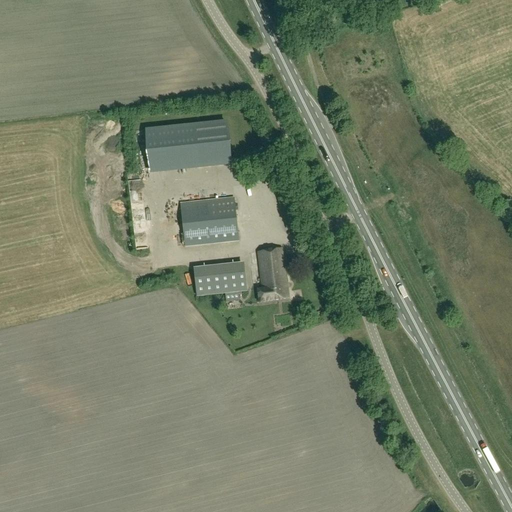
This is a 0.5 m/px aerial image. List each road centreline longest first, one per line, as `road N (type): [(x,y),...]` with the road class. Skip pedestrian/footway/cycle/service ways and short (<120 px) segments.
road 1 (primary): [(511,508),(358,215)]
road 2 (unclassified): [(466,511),(408,419),(334,227)]
road 3 (unclassified): [(334,227),(247,58)]
road 4 (primary): [(358,215),(274,45)]
road 5 (unclassified): [(274,45),(398,0)]
